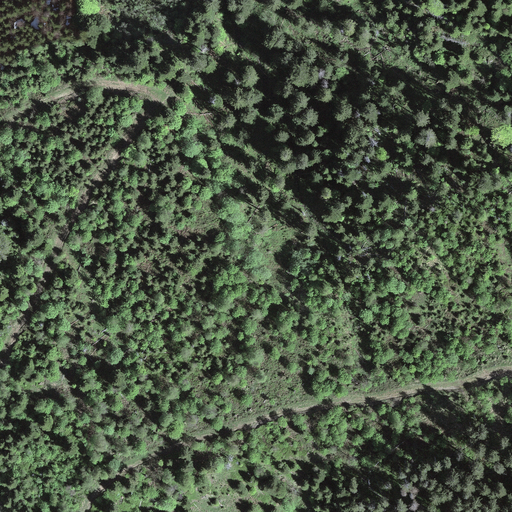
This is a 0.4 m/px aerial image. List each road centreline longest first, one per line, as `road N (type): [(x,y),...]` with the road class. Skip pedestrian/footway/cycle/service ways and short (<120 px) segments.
road 1 (track): [(0,382),(91,202),(162,101),(147,89),(86,89),(0,125)]
road 2 (track): [(511,367),(461,385),(300,406),(192,439),(123,468),(83,511)]
